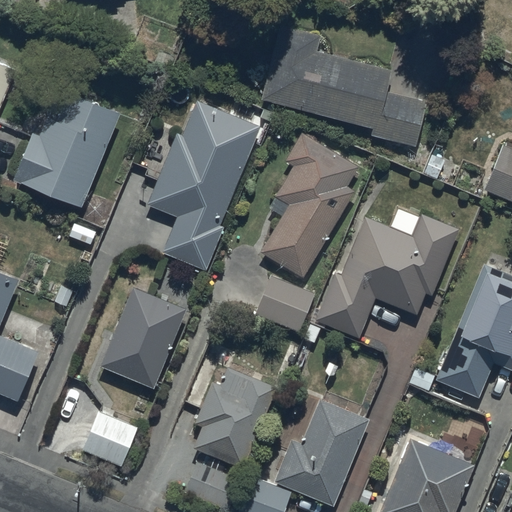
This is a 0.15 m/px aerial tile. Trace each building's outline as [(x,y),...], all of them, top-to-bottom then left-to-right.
[(319,33),(280,23),(260,97),(373,126),(373,134),(417,144),(429,97),(389,87),(394,67),(317,49),(319,33)] [(0,107),(16,68),(0,62),(0,107)] [(39,131),(33,128),(13,178),(81,205),(119,111),(67,91),(56,119),(46,115),(39,131)] [(177,130),(148,202),(179,214),(165,249),(205,265),(262,124),(197,98),(183,132),(177,130)] [(289,202),(261,250),(304,275),(356,188),(348,184),(360,165),(302,131),(286,158),(295,163),(276,194),(289,202)] [(511,142),(502,141),(484,188),(511,199),(511,142)] [(334,268),(314,317),(359,335),(376,296),(418,312),(426,291),(432,294),(459,227),(422,213),(413,234),(365,214),(342,272),(334,268)] [(511,271),(485,260),(436,377),(479,395),(493,361),(511,369),(511,271)] [(0,391),(18,399),(38,348),(0,333),(0,319),(18,275),(0,268),(0,391)] [(313,294),(270,275),(255,311),(297,330),(313,294)] [(187,306),(132,283),(101,365),(155,387),(187,306)] [(203,423),(194,444),(242,466),(276,384),(227,364),(221,383),(212,378),(194,420),(203,423)] [(292,436),(274,480),(334,506),(370,415),(320,396),(303,440),(292,436)] [(98,408),(81,448),(121,464),(138,424),(98,408)] [(454,511),(475,463),(411,436),(379,511),(454,511)] [(227,508),(238,478),(192,460),(181,491),(227,508)] [(282,511),(290,491),(250,476),(236,511),(282,511)] [(511,511),(511,488),(510,488),(500,511),(511,511)]
